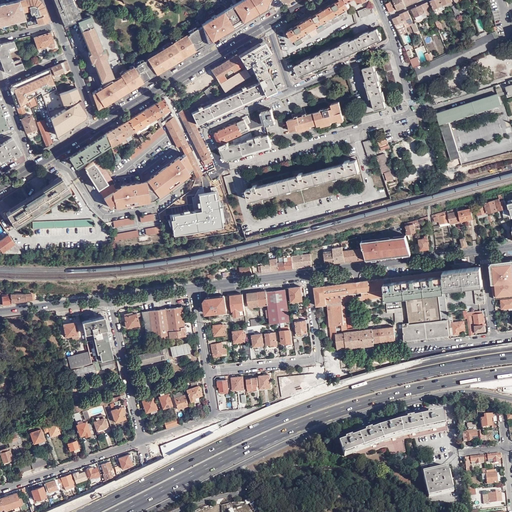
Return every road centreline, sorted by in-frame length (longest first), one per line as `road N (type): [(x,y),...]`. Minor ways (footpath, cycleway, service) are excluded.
road 1 (motorway): [(511,356),(387,379),(309,404),(101,504)]
road 2 (motorway): [(116,511),(352,405),(511,372)]
road 3 (residential): [(288,90),(202,129),(218,162),(238,165),(414,116),(395,43)]
road 4 (tertiary): [(146,511),(325,426),(456,391),(511,398)]
road 5 (unknown): [(51,154),(104,214),(152,206),(193,176),(167,136),(122,173)]
road 6 (residential): [(205,372),(319,360),(311,274)]
road 7 (primary): [(98,127),(267,24)]
road 8 (unknown): [(358,132),(371,197),(247,229)]
road 9 (primary): [(311,274),(486,251)]
road 10 (residential): [(143,442),(0,489)]
road 11 (residential): [(143,442),(112,298)]
